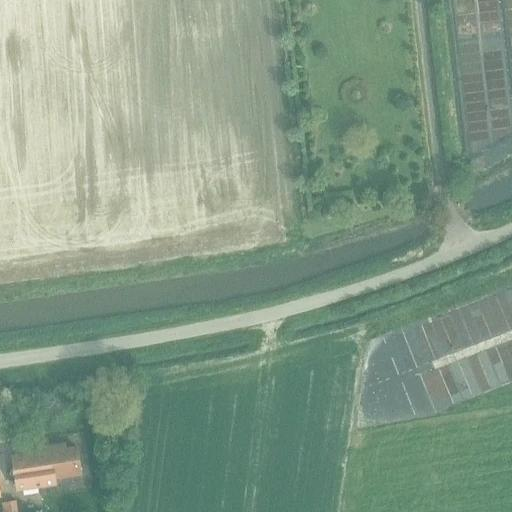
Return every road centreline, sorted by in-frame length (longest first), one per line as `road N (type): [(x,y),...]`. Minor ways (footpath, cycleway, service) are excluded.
road 1 (unclassified): [(0,368),(199,336),(463,252)]
road 2 (unclassified): [(463,252),(442,184),(420,0)]
